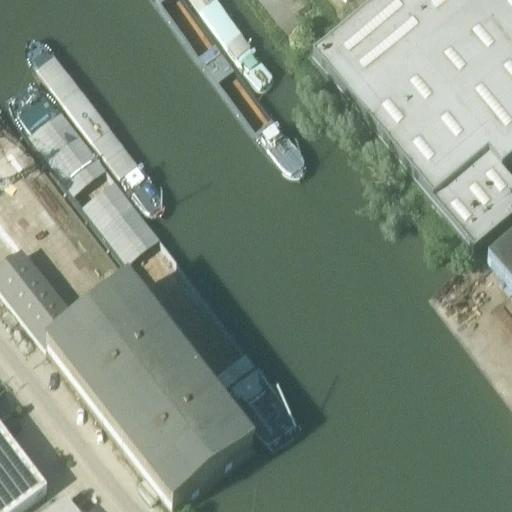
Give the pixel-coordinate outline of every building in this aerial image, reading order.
[(511,0),(387,0),(310,65),(472,258),(511,225),(511,190),(502,178),(511,169),(511,0)] [(511,241),(484,265),(511,298),(511,241)] [(71,334),(75,331),(20,262),(0,277),(0,302),(45,358),(165,511),(180,511),(251,457),(125,296),(73,337),(71,334)] [(0,511),(26,511),(46,498),(0,437),(0,511)] [(249,511),(238,499),(222,511),(249,511)]
